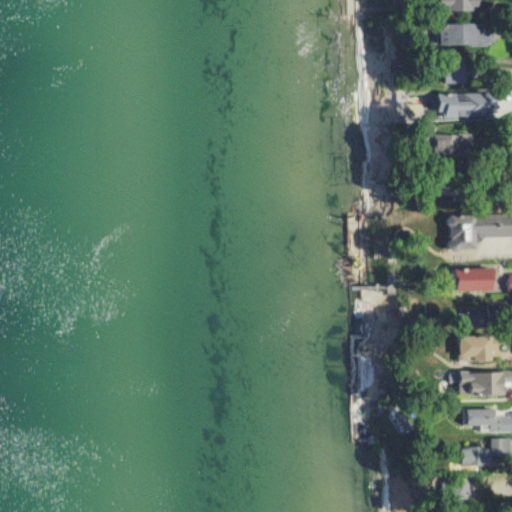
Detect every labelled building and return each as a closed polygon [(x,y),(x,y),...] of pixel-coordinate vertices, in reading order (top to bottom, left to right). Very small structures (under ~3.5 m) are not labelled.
[(438,0),(439,9),(478,10),(478,0),(438,0)] [(439,45),(489,44),(489,23),(438,25),(439,45)] [(436,117),(485,116),(485,93),(436,93),(436,117)] [(511,215),(472,216),(472,236),(511,235),(511,215)] [(492,270),(454,268),(453,290),(491,291),(492,270)] [(457,361),(467,361),(467,359),(496,359),(496,337),(457,336),(457,361)] [(503,394),(503,382),(511,381),(511,371),(457,371),(457,394),(503,394)] [(488,432),(511,431),(511,413),(495,414),(495,409),(465,410),(465,426),(488,425),(488,432)] [(489,454),(507,453),(507,440),(488,441),(489,454)] [(459,464),(488,465),(488,450),(459,449),(459,464)]
